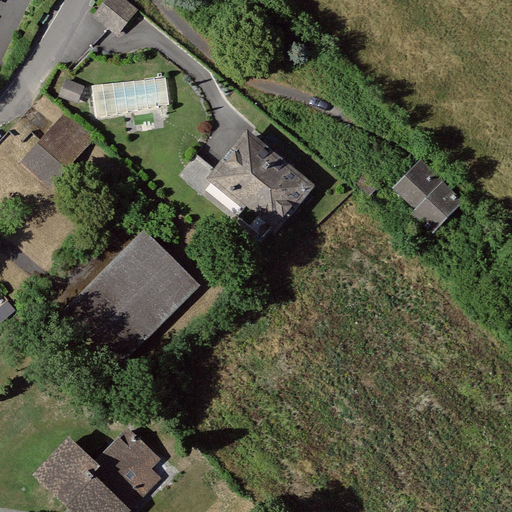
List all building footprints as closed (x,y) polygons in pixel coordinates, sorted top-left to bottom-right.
[(119,0),(108,0),(96,16),(119,34),(135,12),(119,0)] [(81,87),(66,82),(61,97),(76,101),(81,87)] [(95,138),(67,115),(26,162),(53,185),(95,138)] [(307,188),(249,139),(215,180),(276,228),(307,188)] [(444,185),(429,170),(406,194),(421,208),(442,188),(444,185)] [(378,187),(366,175),(358,184),(370,195),(378,187)] [(457,203),(442,188),(421,208),(416,213),(432,229),(457,203)] [(197,286),(146,235),(68,313),(118,364),(197,286)] [(139,388),(116,407),(126,419),(149,399),(139,388)] [(147,471),(158,458),(131,432),(97,467),(70,441),(38,475),(65,502),(72,494),(91,511),(125,511),(156,480),(147,471)]
